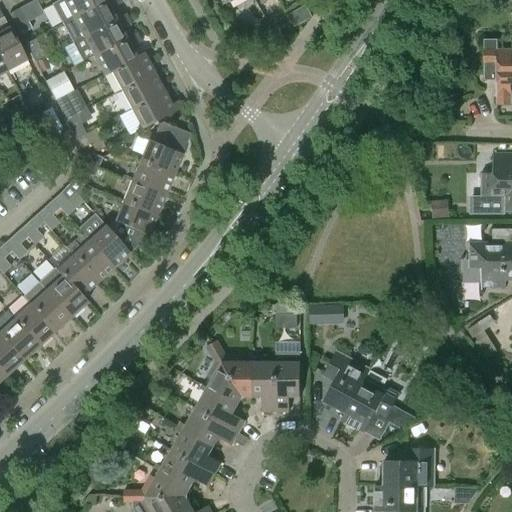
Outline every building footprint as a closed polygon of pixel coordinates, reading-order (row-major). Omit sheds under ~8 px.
[(61,0),(72,18),(104,0),(61,0)] [(64,23),(74,42),(115,19),(109,9),(119,4),(117,0),(104,0),(72,18),(64,23)] [(312,18),(305,6),(297,10),(304,22),(312,18)] [(20,35),(31,29),(20,8),(9,14),(20,35)] [(0,60),(5,71),(25,60),(8,28),(0,12),(0,60)] [(92,56),(125,38),(120,28),(129,23),(124,14),(115,19),(74,42),(72,43),(82,61),(92,56)] [(125,38),(92,56),(102,76),(109,72),(109,71),(135,57),(134,56),(130,48),(140,42),(135,33),(125,38)] [(25,44),(35,63),(44,58),(44,57),(34,39),(25,44)] [(511,50),(497,50),(497,39),(484,40),(484,73),(496,72),(496,105),(511,104),(511,50)] [(119,90),(152,72),(141,52),(134,56),(135,57),(109,71),(109,72),(119,90)] [(119,90),(129,109),(162,91),(152,72),(119,90)] [(59,74),(45,82),(55,101),(69,94),(59,74)] [(22,94),(37,90),(33,78),(19,81),(22,94)] [(85,109),(80,100),(75,90),(55,101),(66,119),(85,109)] [(177,101),(170,105),(162,91),(129,109),(140,129),(180,108),(177,101)] [(90,119),(85,109),(66,119),(76,139),(85,133),(81,124),(90,119)] [(173,175),(190,134),(162,122),(156,125),(149,142),(146,140),(137,160),(173,175)] [(95,128),(85,133),(76,139),(81,149),(91,143),(95,151),(97,151),(105,147),(95,128)] [(511,152),(492,153),(492,173),(480,173),(480,198),(504,198),(504,212),(511,212),(511,152)] [(89,163),(99,167),(103,158),(93,154),(89,163)] [(137,160),(129,180),(164,194),(173,175),(137,160)] [(99,167),(89,163),(85,173),(94,178),(99,167)] [(61,192),(68,200),(76,193),(79,197),(84,186),(72,180),(61,192)] [(129,180),(121,200),(156,214),(164,194),(129,180)] [(52,200),(59,208),(67,216),(83,201),(79,197),(76,193),(68,200),(61,192),(52,200)] [(52,200),(36,214),(43,222),(51,230),(59,223),(52,215),(59,208),(52,200)] [(121,200),(112,220),(117,222),(112,234),(129,252),(147,235),(156,214),(121,200)] [(36,214),(20,229),(27,237),(35,245),(43,237),(36,229),(43,222),(36,214)] [(103,225),(88,239),(112,267),(129,252),(112,234),(103,225)] [(20,229),(4,243),(11,251),(19,259),(27,252),(20,244),(27,237),(20,229)] [(511,229),(493,229),(492,243),(469,243),(469,268),(481,268),(481,288),(506,288),(506,280),(511,279),(511,229)] [(88,239),(79,247),(73,241),(65,248),(71,254),(72,254),(96,281),(112,267),(88,239)] [(4,243),(0,247),(0,271),(2,274),(11,266),(4,258),(11,251),(4,243)] [(80,295),(96,281),(72,254),(71,254),(54,270),(60,276),(61,274),(80,295)] [(80,296),(80,295),(61,274),(60,276),(45,289),(70,316),(85,302),(80,296)] [(45,289),(29,303),(53,331),(70,316),(45,289)] [(29,303),(12,318),(37,345),(53,331),(29,303)] [(297,328),(296,314),(276,315),(276,328),(297,328)] [(12,318),(0,329),(0,335),(21,360),(37,345),(12,318)] [(0,335),(0,367),(5,374),(21,360),(0,335)] [(247,398),(251,398),(251,363),(243,363),(243,357),(226,357),(216,341),(211,344),(243,400),(247,398)] [(241,401),(243,400),(211,344),(205,347),(214,363),(206,378),(211,381),(207,388),(238,406),(241,401)] [(323,402),(345,413),(362,384),(367,376),(371,369),(336,351),(322,378),(333,383),(323,402)] [(299,363),(300,356),(300,353),(276,352),(275,363),(276,363),(275,412),(289,412),(289,403),(285,403),(285,398),(299,398),(299,363)] [(251,356),(251,363),(251,398),(265,398),(265,404),(261,404),(261,412),(275,412),(276,363),(275,363),(256,363),(256,356),(251,356)] [(399,394),(383,386),(384,385),(367,376),(362,384),(345,413),(341,421),(364,433),(374,414),(386,420),(399,394)] [(205,392),(195,409),(238,433),(245,422),(238,417),(236,420),(231,418),(238,406),(207,388),(202,385),(199,389),(205,392)] [(163,417),(178,426),(213,447),(220,436),(224,438),(223,441),(231,445),(234,441),(243,446),(248,438),(238,433),(195,409),(185,426),(181,423),(183,419),(167,410),(163,417)] [(181,434),(171,450),(215,475),(221,464),(213,460),(212,462),(206,459),(213,447),(178,426),(175,431),(181,434)] [(383,461),(383,486),(418,486),(425,486),(434,486),(434,449),(405,448),(405,461),(383,461)] [(171,450),(161,467),(156,464),(153,468),(159,472),(159,471),(189,489),(196,477),(201,479),(199,482),(207,488),(215,475),(171,450)] [(187,493),(189,489),(159,471),(159,472),(155,479),(150,476),(141,491),(124,491),(124,496),(126,497),(187,497),(187,493)] [(418,486),(383,486),(375,486),(374,511),(425,511),(425,506),(425,486),(418,486)] [(124,503),(132,503),(132,509),(133,511),(176,511),(189,505),(187,500),(187,497),(126,497),(124,496),(124,503)]
